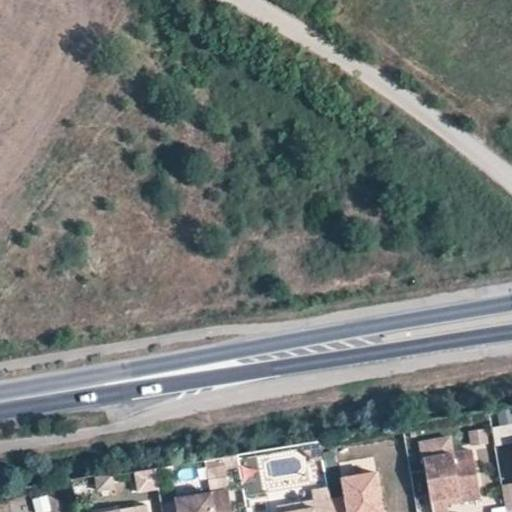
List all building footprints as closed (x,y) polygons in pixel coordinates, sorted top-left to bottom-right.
[(471,431),(472,447),(489,445),(488,429),(471,431)] [(449,511),(448,502),(447,496),(481,490),(473,448),(424,457),(433,511),(449,511)] [(331,500),(332,511),(383,511),(377,472),(344,478),(344,483),(328,486),(331,500)] [(232,511),(232,510),(228,490),(185,499),(187,509),(176,511),(232,511)] [(482,496),(481,490),(447,496),(448,502),(482,496)] [(332,511),(331,500),(277,510),(277,511),(332,511)]
